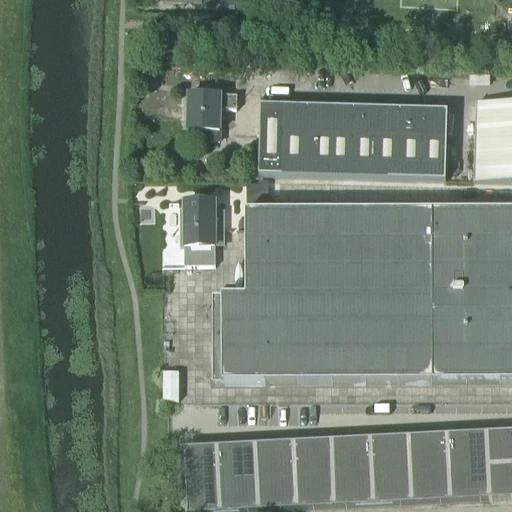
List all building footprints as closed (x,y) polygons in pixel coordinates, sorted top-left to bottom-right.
[(259,100),(259,91),(260,73),(229,72),(229,100),(219,99),(188,98),(187,135),(202,135),(201,145),(219,146),(219,114),(236,114),(235,122),(246,122),(246,156),(258,156),(259,110),(260,110),(260,100),(259,100)] [(511,106),(474,106),(472,185),(511,185),(511,106)] [(283,111),(260,110),(259,110),(258,156),(258,180),(282,181),(283,111)] [(305,181),(306,111),(283,111),(282,181),(305,181)] [(328,182),(329,112),(306,111),(305,181),(328,182)] [(351,182),(353,112),(329,112),(328,182),(351,182)] [(375,182),(376,113),(353,112),(351,182),(375,182)] [(398,183),(399,113),(376,113),(375,182),(398,183)] [(421,184),(422,113),(399,113),(398,183),(406,183),(406,184),(421,184)] [(422,113),(421,184),(445,185),(446,114),(422,113)] [(246,208),(268,208),(268,195),(268,185),(258,185),(258,188),(246,188),(246,195),(246,208)] [(183,205),(183,253),(185,253),(185,270),(214,270),(214,249),(224,249),(223,213),(215,213),(215,205),(183,205)] [(212,388),(511,387),(511,215),(245,216),(245,300),(212,300),(212,388)] [(511,435),(184,452),(186,511),(323,511),(511,502),(511,435)]
